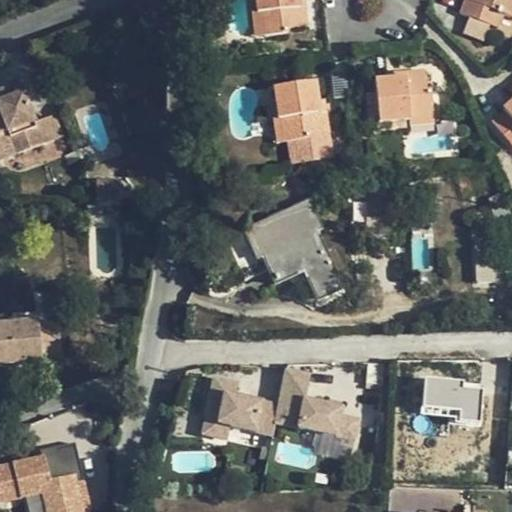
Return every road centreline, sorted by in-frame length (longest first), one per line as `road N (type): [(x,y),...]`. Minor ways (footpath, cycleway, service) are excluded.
road 1 (residential): [(171,0),(178,202),(144,381)]
road 2 (residential): [(0,417),(144,381)]
road 3 (residential): [(144,381),(123,511)]
